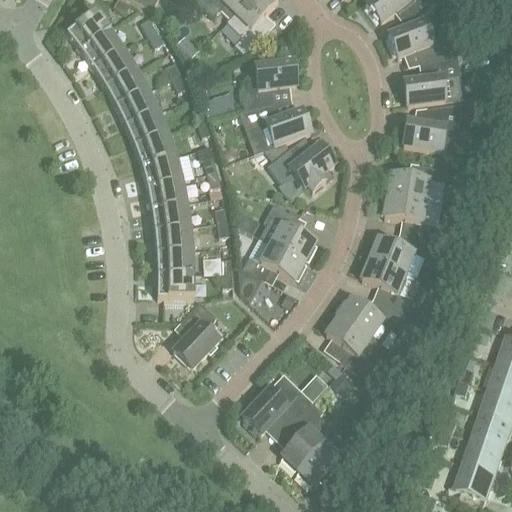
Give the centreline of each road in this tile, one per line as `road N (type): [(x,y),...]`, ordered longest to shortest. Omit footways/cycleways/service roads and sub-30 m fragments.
road 1 (residential): [(201,432),(121,363),(120,254),(99,161),(74,107),(17,35)]
road 2 (residential): [(201,432),(326,287),(369,166)]
road 3 (residential): [(369,166),(382,122),(380,75),(357,39),(319,23)]
road 4 (residential): [(369,166),(333,133),(318,93),(319,23)]
